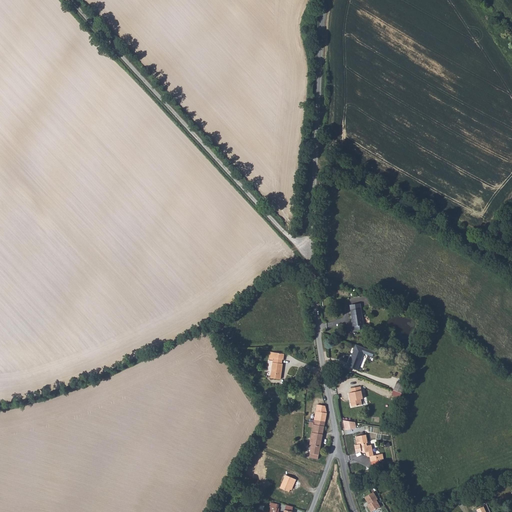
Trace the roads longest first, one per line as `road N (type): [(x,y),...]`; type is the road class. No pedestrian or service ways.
road 1 (unclassified): [(71,0),(301,249),(315,253)]
road 2 (unclassified): [(315,253),(326,0)]
road 3 (unclassified): [(336,438),(319,342),(315,253)]
